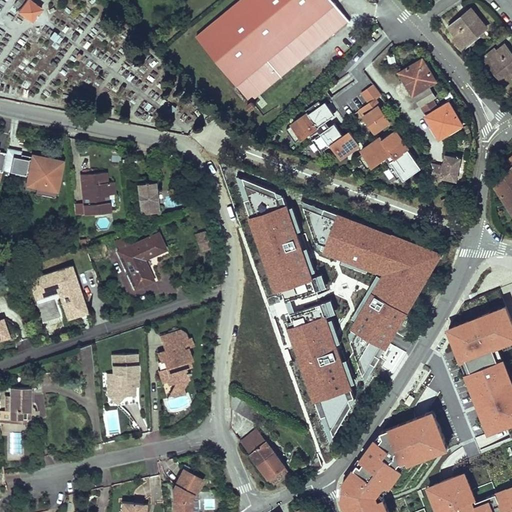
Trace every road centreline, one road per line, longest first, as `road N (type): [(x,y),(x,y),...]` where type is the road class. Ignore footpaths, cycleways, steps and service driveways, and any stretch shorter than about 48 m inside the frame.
road 1 (residential): [(0,107),(187,149),(226,226),(230,290)]
road 2 (residential): [(314,481),(346,458),(427,336),(470,239)]
road 3 (residential): [(230,290),(0,366)]
road 4 (residential): [(218,428),(21,484)]
road 5 (unknown): [(397,14),(278,118)]
road 6 (residential): [(419,23),(511,127)]
road 7 (residential): [(230,290),(218,428)]
road 8 (unknown): [(422,44),(388,77),(441,151)]
road 9 (residential): [(470,239),(490,156),(511,131)]
